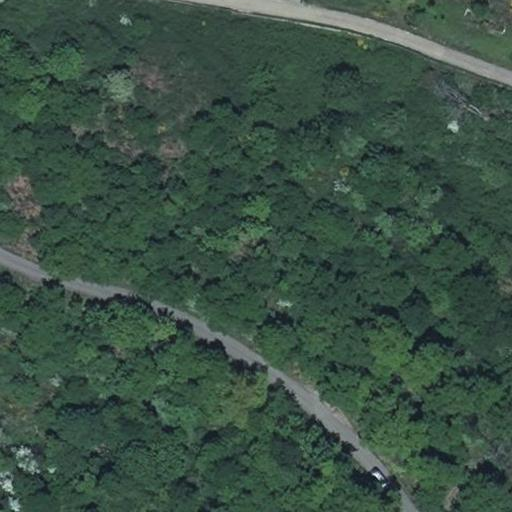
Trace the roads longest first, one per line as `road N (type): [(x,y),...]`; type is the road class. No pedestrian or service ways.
road 1 (unclassified): [(407,511),(360,456),(203,328),(0,253)]
road 2 (unclassified): [(222,0),(357,22),(511,77)]
